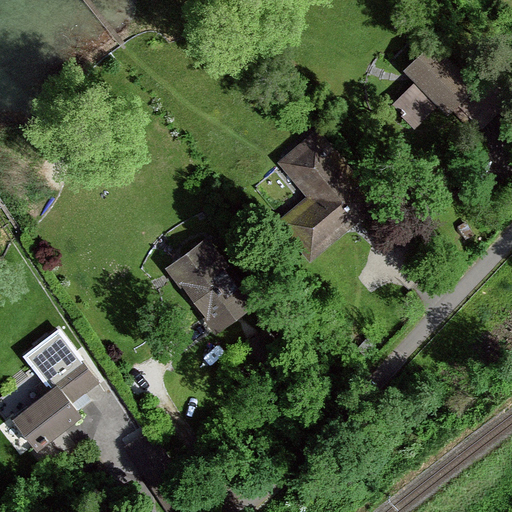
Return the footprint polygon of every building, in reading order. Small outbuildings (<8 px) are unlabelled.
[(499,108),(424,46),(402,73),(412,82),(390,108),(414,128),(435,104),(475,137),(499,108)] [(376,209),(312,132),(273,164),(302,199),(273,223),(307,265),(376,209)] [(257,299),(207,236),(163,270),(212,334),(257,299)] [(95,384),(73,355),(0,407),(21,436),(33,428),(44,443),(79,418),(69,403),(95,384)] [(189,511),(201,505),(152,432),(127,450),(168,511),(189,511)]
